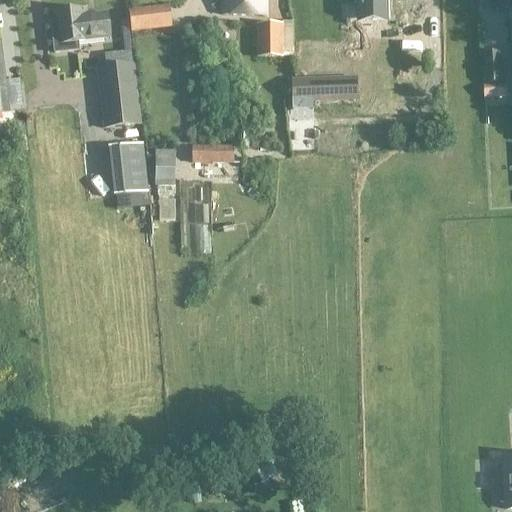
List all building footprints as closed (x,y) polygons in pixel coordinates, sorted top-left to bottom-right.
[(221,0),(222,16),(265,18),(264,0),(221,0)] [(357,0),(358,19),(358,23),(372,23),(372,19),(386,19),(386,4),(385,0),(357,0)] [(511,0),(492,0),(493,11),(511,9),(511,0)] [(131,33),(171,29),(169,8),(129,13),(131,33)] [(86,43),(111,40),(108,15),(106,15),(107,20),(88,22),(87,10),(57,13),(58,26),(52,26),(55,55),(79,52),(78,44),(86,43)] [(282,26),(256,27),(256,59),(282,58),(282,26)] [(499,54),(483,55),(485,85),(501,84),(499,54)] [(363,113),(409,112),(408,60),(362,61),(363,113)] [(140,126),(133,66),(99,70),(106,130),(140,126)] [(312,82),(312,102),(349,101),(348,81),(312,82)] [(505,86),(483,87),(484,100),(506,98),(505,86)] [(250,129),(238,128),(236,148),(248,149),(250,129)] [(147,194),(144,170),(142,146),(107,150),(113,197),(147,194)] [(234,148),(192,148),(192,165),(234,165),(234,148)] [(159,198),(173,197),(172,185),(159,186),(159,198)] [(174,222),(174,203),(159,203),(159,222),(174,222)] [(198,208),(199,226),(207,226),(207,208),(198,208)] [(511,510),(511,459),(503,460),(504,488),(499,488),(500,504),(505,504),(506,511),(511,510)]
